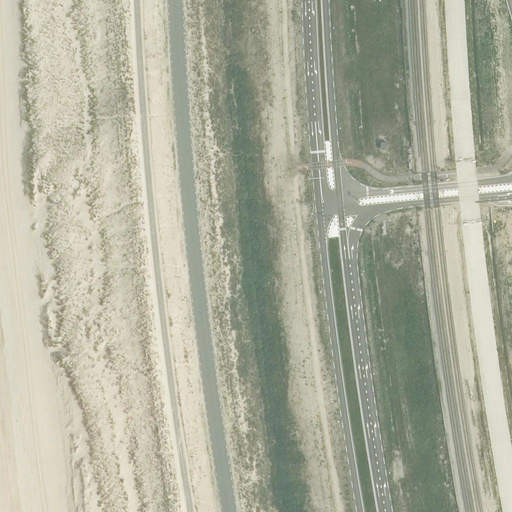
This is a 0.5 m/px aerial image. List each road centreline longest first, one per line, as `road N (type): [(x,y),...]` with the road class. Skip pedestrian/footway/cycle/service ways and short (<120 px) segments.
road 1 (unclassified): [(174,0),(211,429),(226,511)]
road 2 (secondary): [(318,206),(344,511)]
road 3 (secondary): [(380,511),(345,258)]
road 4 (secondary): [(304,0),(318,206)]
road 5 (secondary): [(338,196),(325,0)]
road 6 (unclassified): [(511,178),(338,196)]
road 7 (unclassified): [(378,207),(511,193)]
